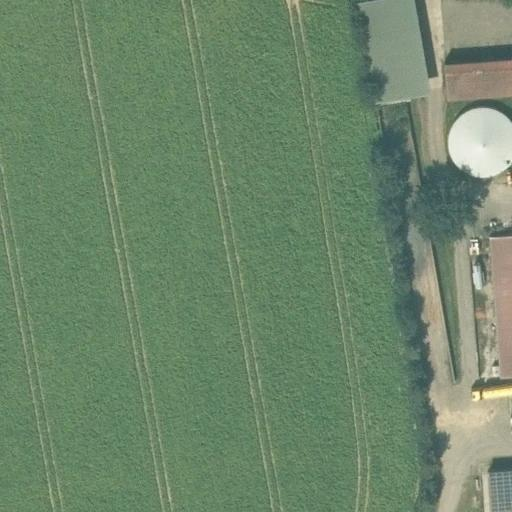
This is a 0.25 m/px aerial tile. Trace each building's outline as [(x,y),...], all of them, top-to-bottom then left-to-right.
[(415,0),(358,0),(376,98),(430,89),(415,0)] [(511,54),(445,60),(448,96),(511,91),(511,54)] [(455,380),(406,100),(377,105),(425,385),(455,380)] [(511,155),(511,120),(507,114),(496,107),(483,104),(470,107),(459,114),(451,126),(449,139),(452,152),(459,163),(470,170),(484,173),(497,170),(508,162),(511,155)] [(511,232),(490,234),(500,375),(511,374),(511,232)] [(490,234),(468,236),(478,377),(500,375),(490,234)] [(511,511),(511,467),(489,470),(491,511),(511,511)]
